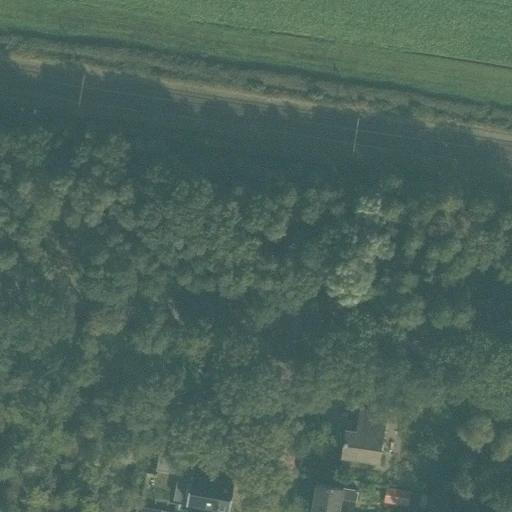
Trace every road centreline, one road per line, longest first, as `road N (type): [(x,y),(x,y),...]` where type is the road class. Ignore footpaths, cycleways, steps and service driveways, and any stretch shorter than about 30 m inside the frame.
road 1 (tertiary): [(303,314),(180,310),(0,282)]
road 2 (tertiary): [(511,335),(378,314),(303,314)]
road 3 (residential): [(267,511),(303,314)]
